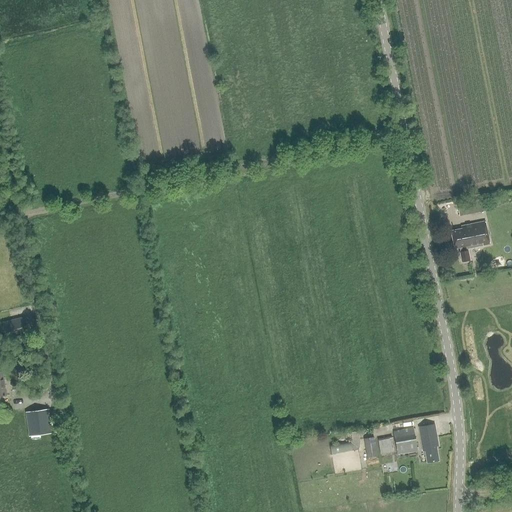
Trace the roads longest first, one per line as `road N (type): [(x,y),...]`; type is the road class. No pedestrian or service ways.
road 1 (tertiary): [(458,511),(452,372),(377,0)]
road 2 (track): [(404,135),(27,212),(14,205),(0,130)]
road 3 (track): [(27,212),(50,400)]
